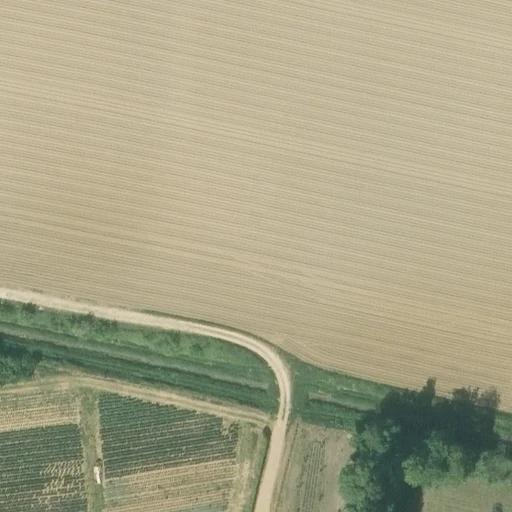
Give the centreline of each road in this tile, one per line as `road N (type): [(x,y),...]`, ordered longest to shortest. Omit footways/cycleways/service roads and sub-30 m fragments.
road 1 (track): [(281,376),(255,347),(208,332),(0,294)]
road 2 (track): [(260,511),(281,420),(281,376)]
